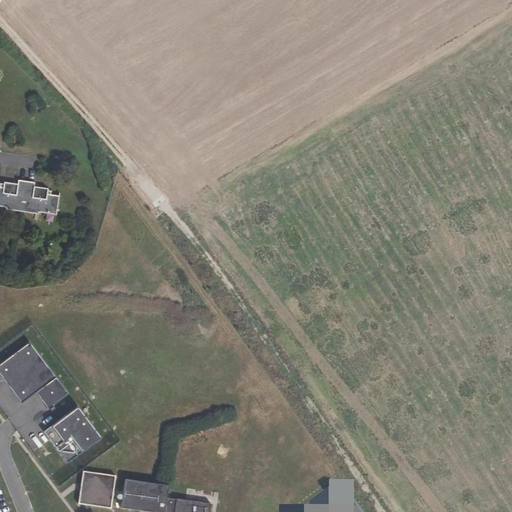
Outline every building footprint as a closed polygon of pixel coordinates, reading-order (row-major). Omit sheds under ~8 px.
[(0,204),(7,205),(7,209),(39,213),(39,210),(57,213),(59,194),(52,192),(52,189),(48,188),(48,186),(35,184),(35,181),(19,178),(19,182),(4,180),(3,183),(0,182),(0,204)] [(29,342),(0,363),(0,374),(21,403),(35,392),(47,408),(67,393),(29,342)] [(76,407),(44,431),(67,462),(99,438),(76,407)] [(224,456),(227,449),(219,445),(216,452),(224,456)] [(114,475),(83,471),(78,503),(110,508),(114,475)] [(126,480),(122,507),(155,511),(154,511),(209,511),(210,504),(166,499),(168,485),(126,480)]
